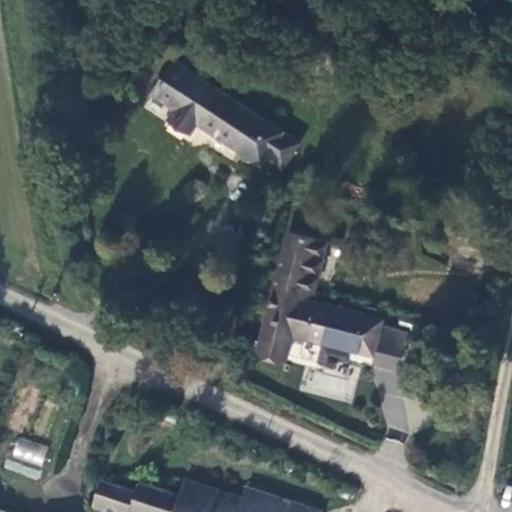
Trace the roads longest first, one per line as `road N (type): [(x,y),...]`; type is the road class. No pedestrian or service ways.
road 1 (unclassified): [(0,295),(465,511)]
road 2 (unknown): [(382,473),(427,286),(355,260)]
road 3 (unclassified): [(479,511),(511,335)]
